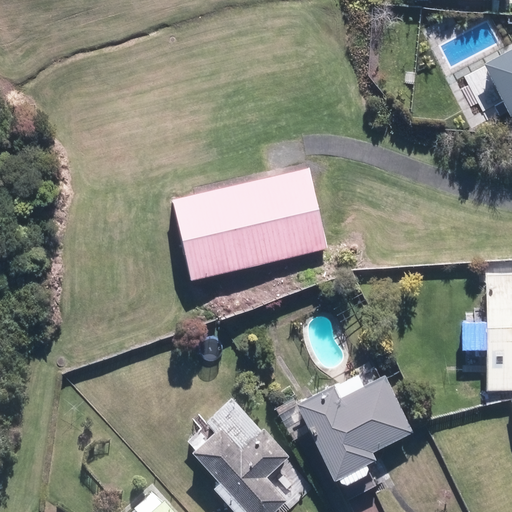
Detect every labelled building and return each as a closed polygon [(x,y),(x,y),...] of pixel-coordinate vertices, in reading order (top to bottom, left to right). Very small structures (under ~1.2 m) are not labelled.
[(406,27),(378,26),(377,65),(404,66),(406,27)] [(511,112),(511,46),(478,64),(504,116),(511,112)] [(324,246),(305,165),(168,196),(187,277),(324,246)] [(511,277),(482,277),(482,391),(511,390),(511,277)] [(327,386),(290,406),(328,478),(369,457),(367,454),(407,433),(378,378),(335,401),(327,386)] [(466,383),(420,392),(426,418),(472,409),(466,383)] [(211,433),(187,454),(240,511),(265,511),(279,500),(261,480),(284,459),(229,399),(202,424),(211,433)]
